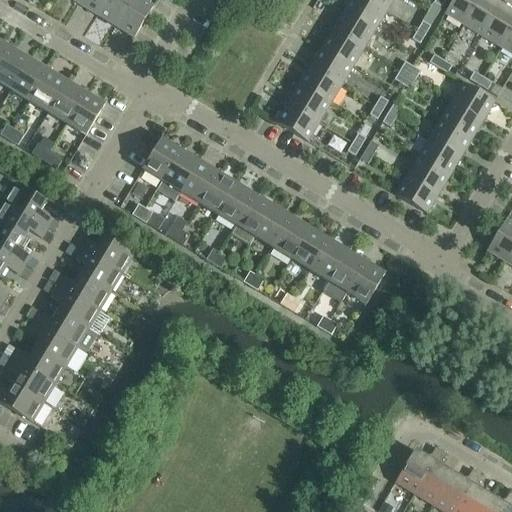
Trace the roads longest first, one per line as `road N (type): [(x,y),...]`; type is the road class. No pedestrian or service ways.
road 1 (residential): [(445,260),(156,87)]
road 2 (residential): [(0,343),(156,87)]
road 3 (residential): [(367,511),(419,431),(511,487)]
road 4 (residential): [(156,87),(137,90),(0,11)]
road 5 (residential): [(445,260),(511,144)]
